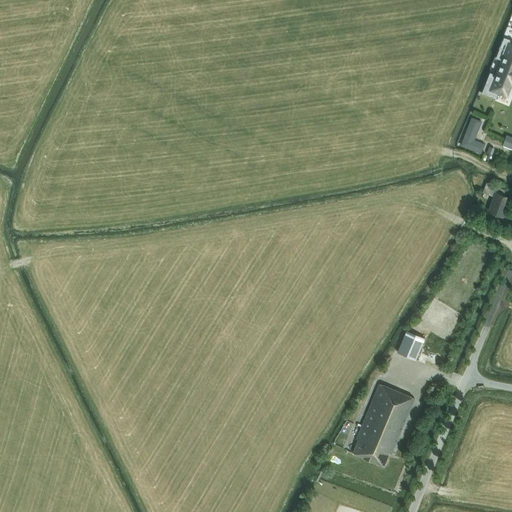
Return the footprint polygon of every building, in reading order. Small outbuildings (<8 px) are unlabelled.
[(511,50),(508,49),(489,94),(504,100),(509,87),(511,88),(511,50)] [(481,121),(471,117),(460,145),(480,153),(484,144),(474,140),(481,121)] [(511,136),(506,134),(502,145),(511,149),(511,136)] [(486,182),(482,192),(494,196),(493,199),(488,211),(502,216),(507,204),(509,198),(503,195),(505,190),(486,182)] [(406,331),(397,352),(415,359),(424,338),(406,331)] [(391,454),(414,398),(379,383),(356,439),(358,440),(353,453),(384,466),(389,453),(391,454)]
